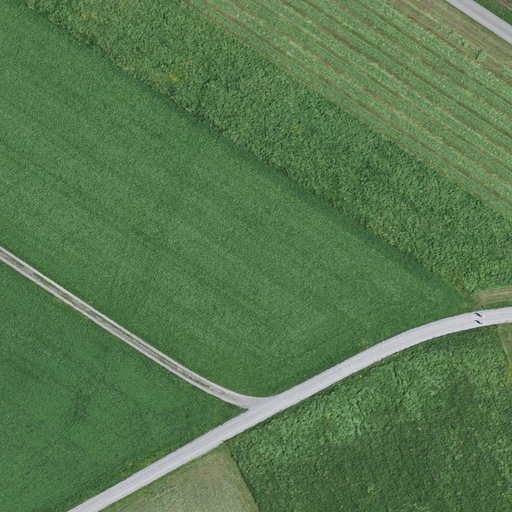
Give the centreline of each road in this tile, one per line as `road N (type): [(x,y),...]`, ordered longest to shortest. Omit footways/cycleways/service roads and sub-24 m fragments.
road 1 (track): [(79,511),(375,354),(511,314)]
road 2 (track): [(272,408),(197,381),(0,251)]
